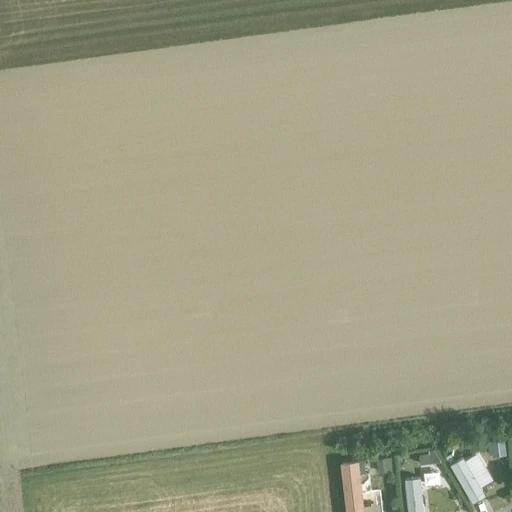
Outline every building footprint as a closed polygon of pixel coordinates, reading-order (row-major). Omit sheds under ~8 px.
[(504,442),(492,444),(494,456),(505,454),(504,442)] [(432,452),(420,454),(422,465),(434,464),(432,452)] [(462,497),(478,493),(468,453),(452,456),(462,497)] [(389,457),(377,458),(379,471),(390,470),(389,457)] [(362,460),(340,462),(345,511),(363,511),(361,489),(370,488),(368,471),(364,471),(362,460)] [(404,511),(420,511),(419,478),(404,478),(404,511)]
